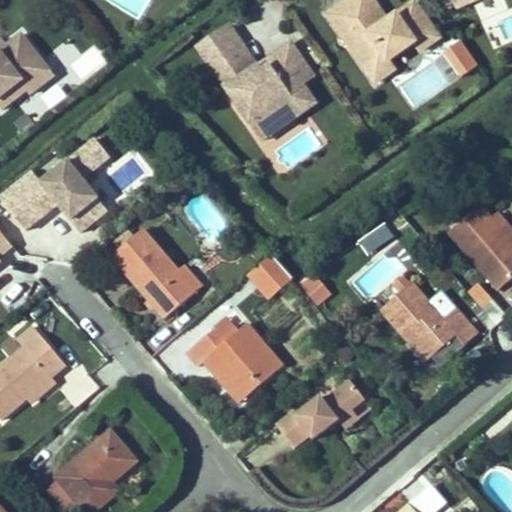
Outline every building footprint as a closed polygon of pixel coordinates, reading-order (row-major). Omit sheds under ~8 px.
[(389,61),(415,43),(421,51),(440,38),(415,3),(388,22),(380,27),(361,0),(349,0),(328,15),(376,83),(395,70),(389,61)] [(388,22),(372,0),(361,0),(380,27),(388,22)] [(457,9),(477,0),(447,0),(445,1),(449,10),(456,7),(457,9)] [(303,84),(314,77),(291,44),(265,62),(269,67),(262,72),(258,67),(229,25),(198,48),(254,128),(280,110),(301,114),(316,103),(303,84)] [(30,95),(54,76),(22,35),(8,46),(0,51),(0,108),(1,110),(27,91),(30,95)] [(462,78),(480,65),(460,39),(442,52),(462,78)] [(109,66),(96,44),(79,54),(70,40),(50,52),(62,72),(59,74),(68,90),(109,66)] [(395,70),(421,51),(415,43),(389,61),(395,70)] [(411,109),(458,80),(444,56),(396,85),(411,109)] [(262,72),(269,67),(265,62),(258,67),(262,72)] [(27,102),(38,118),(68,96),(57,81),(27,102)] [(263,141),(301,114),(280,110),(254,128),(263,141)] [(108,212),(82,180),(110,157),(96,140),(42,183),(32,171),(0,197),(0,199),(26,231),(43,217),(37,210),(52,198),(58,205),(81,234),(108,212)] [(37,210),(43,217),(58,205),(52,198),(37,210)] [(450,233),(499,291),(511,279),(511,244),(491,220),(479,207),(450,233)] [(511,232),(497,215),(491,220),(511,244),(511,232)] [(196,293),(179,272),(143,230),(112,257),(165,320),(196,293)] [(0,260),(0,257),(12,247),(0,231),(0,263),(2,262),(0,260)] [(265,293),(288,273),(272,255),(249,275),(265,293)] [(201,289),(184,268),(179,272),(196,293),(201,289)] [(315,272),(300,285),(317,304),(331,291),(315,272)] [(270,299),(293,279),(288,273),(265,293),(270,299)] [(465,346),(479,334),(443,292),(430,303),(413,283),(410,286),(404,278),(395,285),(402,293),(381,311),(405,338),(411,333),(432,357),(457,336),(465,346)] [(506,318),(489,298),(480,305),(497,325),(506,318)] [(238,332),(225,318),(214,328),(215,329),(226,342),(238,332)] [(241,404),(283,367),(247,324),(238,332),(226,342),(215,329),(187,353),(199,367),(205,362),(241,404)] [(50,380),(66,366),(34,328),(19,341),(25,348),(0,369),(0,419),(1,421),(27,399),(50,380)] [(432,357),(411,333),(405,338),(426,363),(432,357)] [(31,403),(53,384),(50,380),(27,399),(31,403)] [(339,421),(353,411),(360,420),(373,410),(350,381),(324,401),(321,397),(296,416),(293,413),(276,426),(295,450),(310,437),(313,441),(339,421)] [(346,431),(360,420),(353,411),(339,421),(346,431)] [(111,482),(136,462),(112,434),(56,480),(57,481),(47,490),(65,511),(67,511),(78,503),(85,511),(93,511),(118,491),(111,482)] [(436,458),(415,476),(447,511),(448,511),(468,494),(436,458)]
